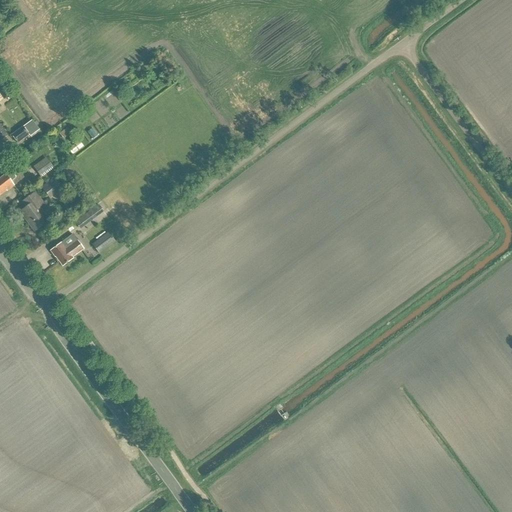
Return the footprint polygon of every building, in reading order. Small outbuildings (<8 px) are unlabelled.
[(22,127),(11,136),(17,144),(29,136),(30,137),(39,130),(32,121),(23,128),(22,127)] [(67,129),(59,134),(63,139),(70,133),(67,129)] [(72,155),(83,147),(79,142),(68,150),(72,155)] [(46,158),(33,167),(41,178),(54,169),(46,158)] [(10,172),(0,179),(0,195),(5,191),(6,192),(27,176),(20,166),(10,172)] [(41,189),(49,200),(62,190),(53,180),(41,189)] [(20,213),(34,232),(49,222),(39,209),(42,207),(33,196),(22,204),(26,209),(20,213)] [(103,212),(98,205),(74,222),(80,230),(103,212)] [(92,245),(99,254),(115,242),(108,233),(92,245)] [(72,236),(50,252),(55,258),(62,267),(73,260),(72,259),(83,251),(72,236)]
